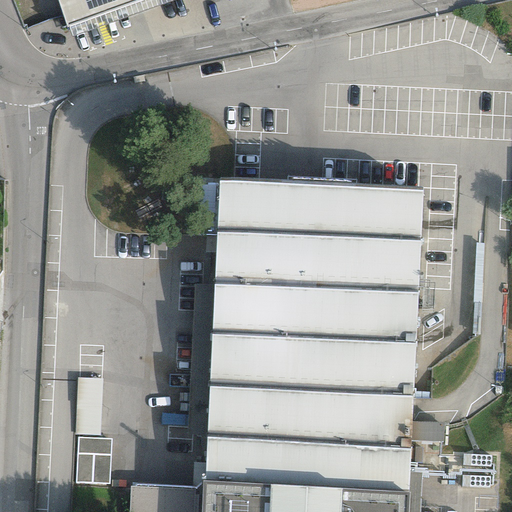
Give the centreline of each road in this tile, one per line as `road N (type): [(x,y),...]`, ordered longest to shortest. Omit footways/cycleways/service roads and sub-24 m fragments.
road 1 (tertiary): [(25,83),(12,511)]
road 2 (tertiary): [(25,83),(425,0)]
